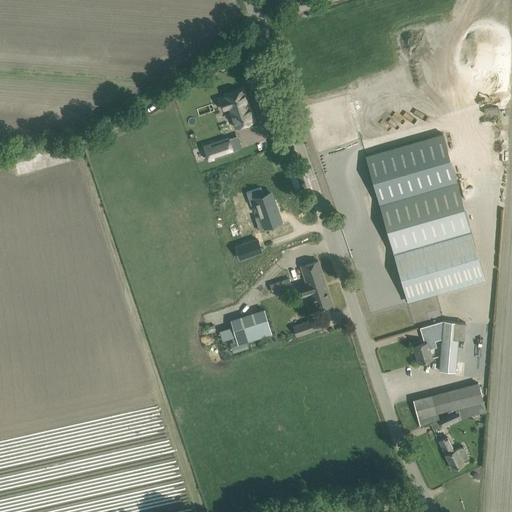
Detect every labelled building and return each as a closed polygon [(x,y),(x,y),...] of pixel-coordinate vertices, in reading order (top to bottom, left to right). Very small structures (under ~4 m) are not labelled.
[(229,108),(235,128),(254,122),(248,106),(248,107),(246,102),(247,101),(243,89),(225,95),(225,97),(220,99),(223,110),(229,108)] [(500,136),(503,136),(502,107),(490,107),(490,151),(503,151),(503,142),(500,142),(500,136)] [(443,134),(365,156),(379,204),(457,182),(443,134)] [(209,160),(233,152),(228,137),(204,146),(209,160)] [(277,181),(263,185),(267,197),(269,196),(277,221),(289,218),(286,210),(292,208),(286,191),(281,193),(277,181)] [(457,182),(379,204),(407,301),(485,278),(457,182)] [(269,227),(250,233),(254,244),(273,239),(269,227)] [(318,261),(301,266),(306,283),(297,287),(298,289),(300,297),(310,294),(315,310),(332,304),(318,261)] [(270,283),(273,293),(293,287),(290,277),(270,283)] [(262,310),(231,320),(238,345),(269,335),(262,310)] [(321,327),(319,319),(294,327),(296,335),(321,327)] [(444,320),(429,325),(420,328),(424,343),(414,346),(419,362),(432,358),(429,349),(437,347),(435,341),(442,339),(439,370),(456,372),(458,339),(464,340),(466,322),(444,320)] [(478,382),(413,400),(420,425),(440,420),(439,418),(438,413),(454,408),(483,400),(478,382)] [(486,410),(483,400),(454,408),(455,410),(439,418),(440,420),(443,427),(461,418),(461,417),(486,410)] [(454,450),(448,436),(439,441),(452,469),(464,463),(461,456),(466,454),(462,446),(454,450)]
